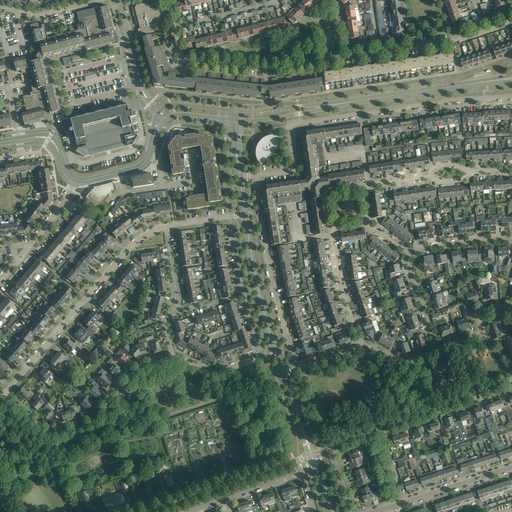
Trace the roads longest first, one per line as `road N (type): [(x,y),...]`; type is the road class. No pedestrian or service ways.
road 1 (residential): [(256,175),(293,168),(294,123),(511,96)]
road 2 (residential): [(3,392),(126,249),(165,226)]
road 3 (residential): [(3,392),(57,434),(93,423),(139,369),(172,357)]
road 4 (residential): [(300,369),(274,289),(256,175)]
road 5 (residential): [(215,61),(216,49),(292,30),(314,9),(341,9),(347,54)]
road 6 (residential): [(262,358),(228,215)]
road 7 (tertiary): [(276,354),(244,213)]
road 8 (tertiary): [(332,511),(283,375)]
road 9 (residential): [(382,429),(511,378)]
road 10 (residential): [(215,61),(265,67),(347,54)]
road 11 (tertiary): [(358,100),(486,81)]
road 12 (tertiary): [(358,100),(235,110)]
road 13 (residential): [(362,346),(340,285),(333,228)]
road 14 (residential): [(350,511),(330,448),(382,429)]
road 15 (tertiary): [(239,120),(358,100)]
